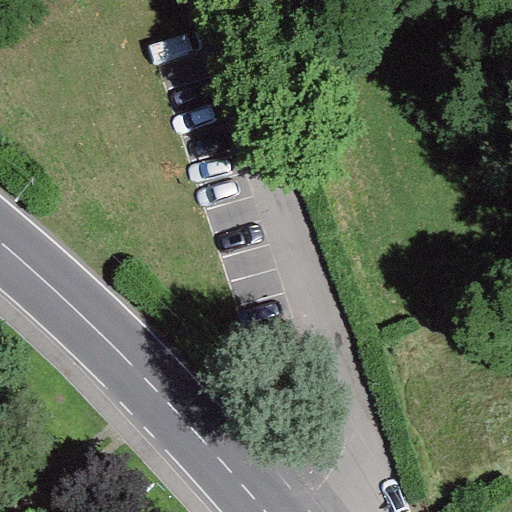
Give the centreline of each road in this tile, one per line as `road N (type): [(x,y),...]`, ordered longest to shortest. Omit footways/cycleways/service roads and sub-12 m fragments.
road 1 (residential): [(359,511),(348,410),(212,0)]
road 2 (primary): [(270,511),(231,459),(54,282),(0,240)]
